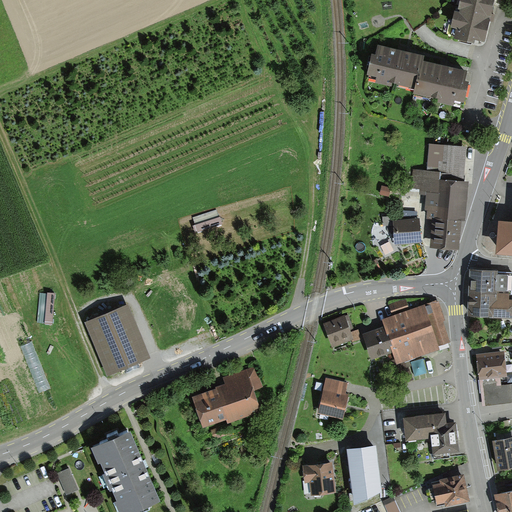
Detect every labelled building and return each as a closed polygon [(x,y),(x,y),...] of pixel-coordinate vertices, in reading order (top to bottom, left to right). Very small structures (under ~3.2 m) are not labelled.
[(462,0),(455,34),(478,39),(486,0),(462,0)] [(367,75),(411,86),(419,54),(374,44),(367,75)] [(410,91),(457,102),(465,72),(418,60),(410,91)] [(429,246),(456,248),(463,149),(438,147),(436,165),(429,164),(429,173),(413,172),(412,188),(427,189),(425,215),(431,215),(429,246)] [(418,240),(417,218),(394,220),(396,242),(418,240)] [(511,219),(499,218),(496,246),(511,247),(511,219)] [(469,314),(511,314),(511,300),(509,300),(510,271),(470,270),(469,314)] [(386,327),(364,334),(372,357),(393,350),(396,359),(447,341),(433,303),(406,312),(403,302),(391,306),(395,315),(383,319),(386,327)] [(124,307),(88,323),(107,369),(144,354),(124,307)] [(325,323),(333,346),(349,340),(341,317),(325,323)] [(193,397),(203,424),(256,405),(250,388),(258,385),(253,369),(226,379),(228,385),(193,397)] [(511,376),(501,376),(491,379),(483,380),(486,403),(511,399),(511,376)] [(338,417),(344,383),(325,380),(319,414),(338,417)] [(441,413),(403,418),(405,437),(431,434),(433,458),(447,457),(447,449),(456,448),(453,422),(442,423),(441,413)] [(119,511),(129,511),(155,501),(126,432),(92,446),(119,511)] [(497,466),(511,463),(511,440),(511,436),(492,439),(497,466)] [(372,445),(346,448),(352,499),(377,488),(372,445)] [(310,493),(331,490),(328,463),(303,466),(304,478),(309,478),(310,493)] [(66,494),(77,489),(68,468),(57,473),(66,494)] [(433,483),(436,504),(464,499),(460,478),(433,483)] [(511,511),(511,490),(497,494),(501,511),(511,511)] [(388,511),(397,511),(398,511),(394,501),(385,505),(388,511)]
